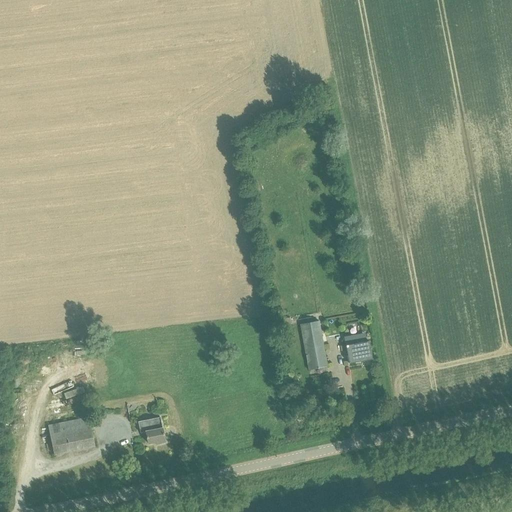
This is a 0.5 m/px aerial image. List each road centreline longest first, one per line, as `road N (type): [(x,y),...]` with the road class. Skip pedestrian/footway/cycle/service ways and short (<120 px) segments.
road 1 (tertiary): [(48,511),(511,411)]
road 2 (track): [(402,434),(333,85)]
